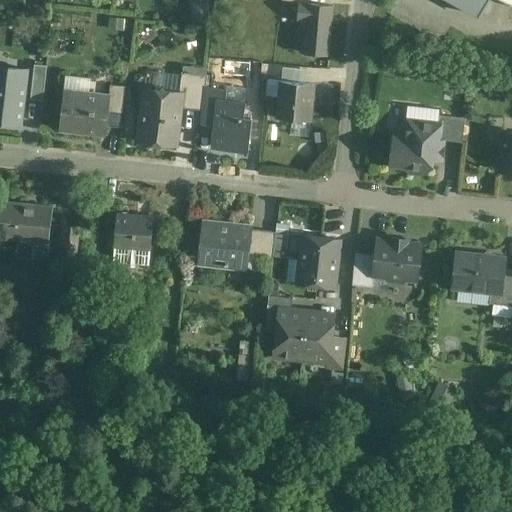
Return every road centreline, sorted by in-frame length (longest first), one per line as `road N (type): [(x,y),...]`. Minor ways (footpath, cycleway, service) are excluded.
road 1 (track): [(0,407),(511,471)]
road 2 (residential): [(0,152),(349,189)]
road 3 (residential): [(349,189),(364,0)]
road 4 (residential): [(511,209),(349,189)]
